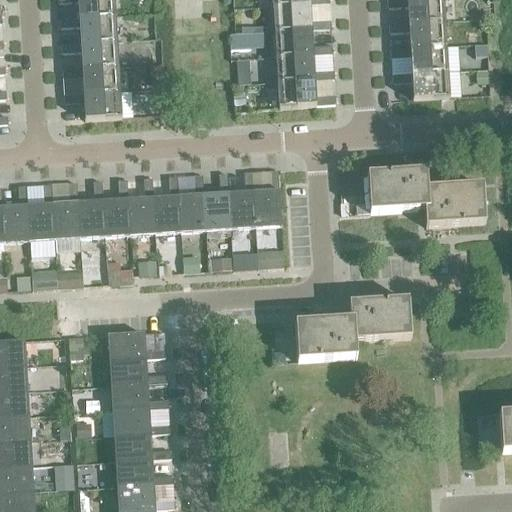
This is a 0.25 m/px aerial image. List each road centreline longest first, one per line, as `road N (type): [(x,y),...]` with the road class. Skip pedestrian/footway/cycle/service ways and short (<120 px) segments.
road 1 (residential): [(36,157),(314,140)]
road 2 (residential): [(197,511),(181,301)]
road 3 (residential): [(36,157),(24,0)]
road 4 (residential): [(181,301),(303,290),(322,275)]
road 5 (residential): [(365,137),(511,128)]
road 6 (residential): [(365,137),(355,0)]
road 7 (residential): [(322,275),(314,140)]
road 8 (residential): [(322,275),(457,271)]
